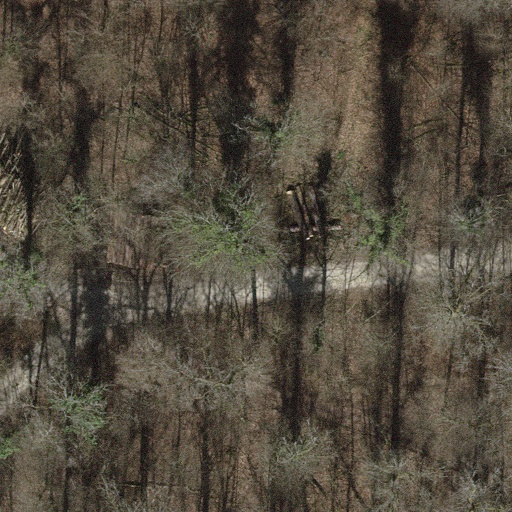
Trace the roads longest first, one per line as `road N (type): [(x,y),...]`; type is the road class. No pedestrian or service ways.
road 1 (track): [(0,406),(113,313),(423,263),(511,257)]
road 2 (track): [(113,313),(0,270)]
